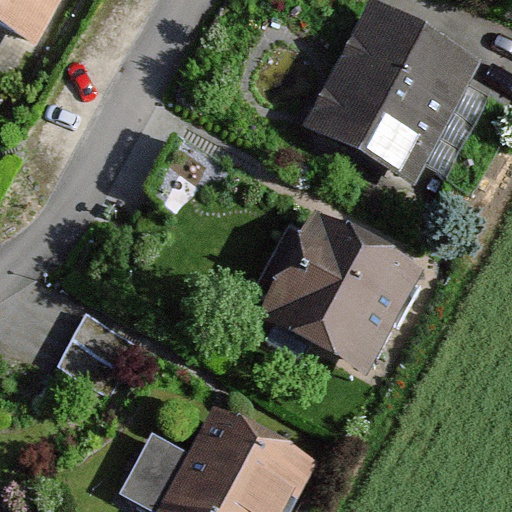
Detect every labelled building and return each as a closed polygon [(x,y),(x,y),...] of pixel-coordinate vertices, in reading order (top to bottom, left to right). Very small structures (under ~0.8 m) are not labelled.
[(73,0),(0,0),(0,32),(43,56),(73,0)] [(472,198),(511,123),(511,114),(459,86),(453,68),(376,27),(314,140),(343,156),(349,147),(397,174),(414,168),(472,198)] [(235,175),(180,146),(149,202),(204,231),(235,175)] [(364,365),(410,281),(324,235),(278,319),(279,319),(265,346),(300,364),(314,339),(364,365)] [(138,347),(85,318),(57,371),(110,399),(138,347)] [(190,453),(209,414),(172,396),(153,435),(190,453)] [(281,511),(302,474),(219,429),(198,468),(154,445),(125,500),(147,511),(281,511)]
